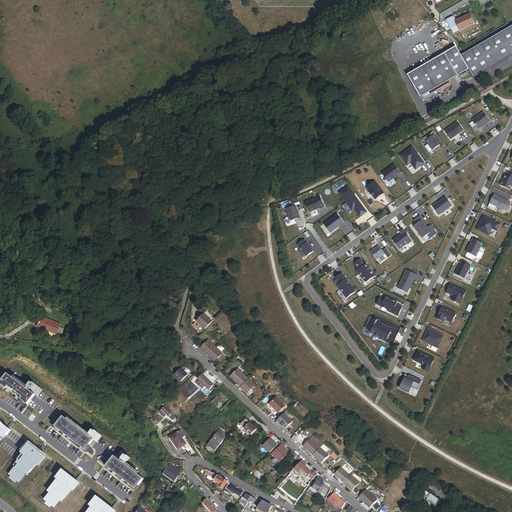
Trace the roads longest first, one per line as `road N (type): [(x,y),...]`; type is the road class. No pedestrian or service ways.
road 1 (residential): [(504,136),(388,373),(373,373),(306,280),(477,153)]
road 2 (residential): [(362,511),(175,330)]
road 3 (residential): [(224,511),(189,473),(197,460),(294,511)]
road 4 (unknown): [(511,61),(425,106),(396,53)]
road 5 (residential): [(0,403),(124,498)]
